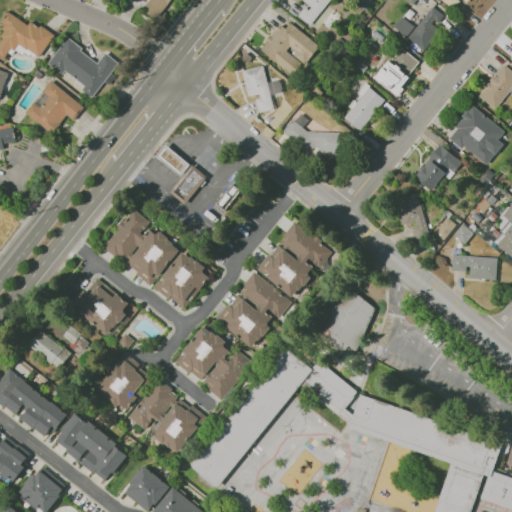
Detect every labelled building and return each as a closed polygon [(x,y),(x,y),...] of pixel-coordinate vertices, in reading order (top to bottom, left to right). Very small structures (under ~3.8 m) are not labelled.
[(148,0),(144,6),(158,17),(170,0),(148,0)] [(308,25),(330,0),(301,0),(306,4),(297,15),(308,25)] [(424,51),(440,29),(436,26),(443,15),(430,6),(407,39),(424,51)] [(39,57),(53,34),(30,20),(27,24),(6,11),(0,21),(0,22),(7,27),(0,37),(0,56),(3,58),(10,48),(14,50),(18,43),(39,57)] [(405,37),(414,26),(401,16),(393,26),(405,37)] [(318,45),(285,19),(260,51),(293,76),(318,45)] [(47,64),(61,74),(63,71),(84,85),(80,89),(92,97),(103,81),(108,85),(114,76),(111,73),(118,62),(104,52),(98,61),(65,38),(47,64)] [(420,63),(400,47),(374,78),(394,94),(420,63)] [(508,91),(511,93),(511,71),(502,64),(478,96),(495,109),(508,91)] [(241,70),(248,98),(254,97),(258,112),(273,109),(269,95),(282,92),(278,79),(266,82),(262,65),(241,70)] [(0,92),(8,72),(0,69),(0,92)] [(83,106),(50,80),(41,91),(48,96),(40,106),(33,101),(24,113),(51,133),(65,114),(73,120),(83,106)] [(341,117),(360,131),(384,98),(365,85),(341,117)] [(505,130),(471,106),(449,138),(487,165),(502,143),(498,139),(505,130)] [(0,149),(3,149),(2,144),(15,141),(13,127),(0,129),(0,149)] [(343,130),(286,129),(286,135),(294,135),(293,153),(343,154),(343,130)] [(448,177),(461,163),(440,144),(413,175),(430,190),(445,174),(448,177)] [(181,175),(190,163),(164,145),(155,157),(181,175)] [(183,204),(207,178),(192,164),(168,190),(183,204)] [(400,225),(411,222),(416,238),(428,234),(417,194),(393,200),(400,225)] [(511,204),(494,227),(504,234),(496,245),(511,256),(511,204)] [(103,247),(125,264),(124,265),(151,285),(178,248),(148,226),(150,223),(131,209),(103,247)] [(294,297),(315,266),(319,269),(333,249),(293,222),(278,244),(275,242),(256,271),(294,297)] [(154,287),(184,310),(211,273),(181,251),(154,287)] [(496,257),(452,255),(451,270),(467,271),(467,278),(495,279),(496,257)] [(291,301),(252,272),(236,293),(216,320),(253,348),(269,327),(266,324),(273,315),(278,319),(291,301)] [(128,303),(94,277),(75,302),(83,309),(80,313),(110,336),(127,314),(122,311),(128,303)] [(354,291),(375,308),(357,351),(349,345),(341,355),(318,336),(324,326),(315,318),(354,291)] [(174,362),(223,399),(251,361),(236,349),(227,360),(223,357),(231,347),(202,325),(174,362)] [(26,347),(60,367),(70,351),(36,331),(26,347)] [(286,348),(311,368),(318,359),(357,391),(346,408),(353,414),(360,394),(502,444),(493,471),(511,477),(511,508),(480,498),(487,476),(484,475),(471,511),(434,511),(439,499),(450,464),(410,449),(389,442),(346,427),(348,424),(300,386),(219,487),(191,463),(286,348)] [(153,376),(123,353),(94,389),(116,407),(119,403),(126,409),(153,376)] [(5,406),(3,407),(0,404),(0,379),(9,368),(67,414),(53,432),(49,429),(44,436),(34,427),(33,428),(21,418),(27,411),(21,407),(15,414),(5,406)] [(178,454),(205,417),(178,397),(180,395),(158,379),(128,417),(144,429),(152,419),(158,424),(151,434),(178,454)] [(115,446),(127,456),(112,474),(111,473),(105,480),(94,472),(93,474),(65,450),(66,449),(56,440),(62,433),(60,431),(75,413),(77,415),(87,423),(89,421),(117,444),(115,446)] [(0,433),(0,444),(6,436),(17,445),(17,444),(30,454),(21,465),(24,468),(13,482),(0,471),(0,431),(1,432),(0,433)] [(144,466),(170,488),(155,505),(154,504),(147,511),(124,493),(131,485),(129,484),(144,466)] [(51,507),(46,511),(44,511),(38,507),(35,510),(25,501),(27,498),(20,492),(25,486),(23,484),(30,475),(32,477),(34,475),(35,476),(42,467),(66,486),(59,495),(60,496),(58,498),(60,500),(53,508),(51,507)] [(202,511),(152,511),(173,488),(202,511)]
